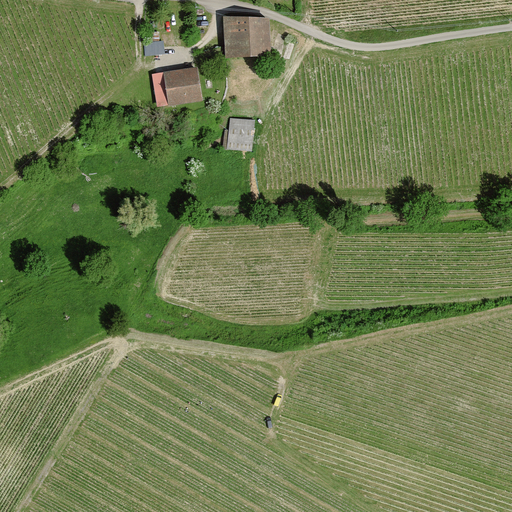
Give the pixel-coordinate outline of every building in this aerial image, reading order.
[(268,20),(225,19),(227,57),(269,55),(268,20)] [(149,54),(168,53),(168,40),(149,40),(149,54)] [(202,101),(196,69),(165,73),(170,106),(202,101)] [(158,107),(170,106),(165,73),(153,75),(158,107)] [(254,121),(230,119),(229,136),(228,150),(251,151),(252,152),(254,121)]
